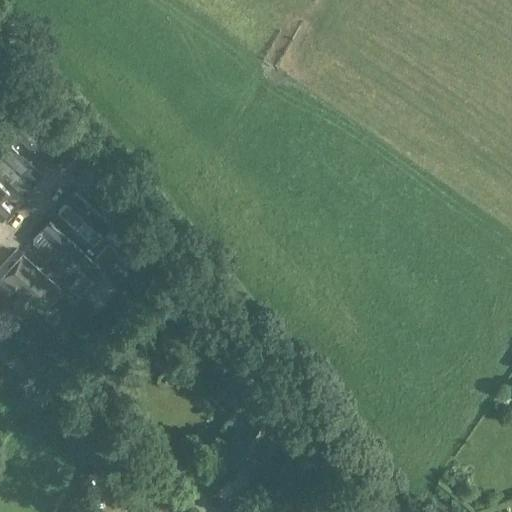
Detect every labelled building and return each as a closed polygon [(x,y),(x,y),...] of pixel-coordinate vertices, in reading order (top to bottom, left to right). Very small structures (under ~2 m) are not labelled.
[(20,95),(29,104),(37,95),(28,87),(20,95)] [(6,121),(51,162),(67,145),(23,104),(6,121)] [(0,144),(0,166),(24,189),(41,171),(5,139),(0,144)] [(0,217),(9,208),(0,200),(8,192),(0,184),(0,217)] [(93,243),(109,226),(74,193),(58,211),(93,243)] [(88,260),(48,222),(33,238),(73,276),(88,260)] [(104,268),(118,253),(109,245),(95,260),(104,268)] [(20,252),(1,272),(44,310),(62,290),(20,252)] [(84,272),(70,288),(79,296),(79,297),(88,304),(101,289),(92,282),(93,281),(84,272)] [(62,316),(69,323),(83,307),(76,300),(66,291),(52,307),(44,316),(54,325),(62,316)] [(202,331),(181,308),(170,318),(190,341),(202,331)] [(258,394),(285,417),(297,404),(272,381),(270,383),(249,359),(236,370),(258,394)] [(256,458),(265,445),(261,443),(278,419),(256,404),(248,416),(224,450),(246,465),(253,455),(256,458)]
